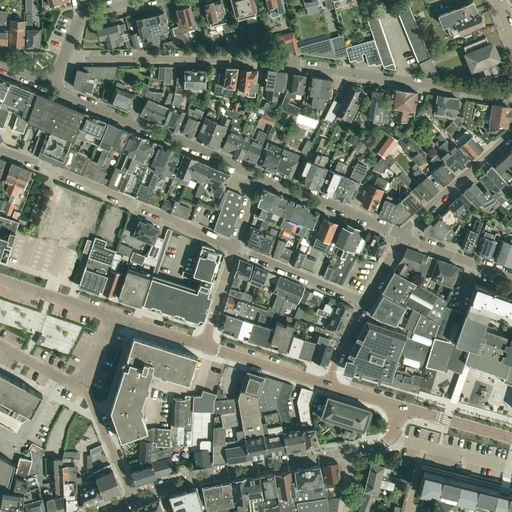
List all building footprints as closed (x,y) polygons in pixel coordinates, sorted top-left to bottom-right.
[(225,16),(221,0),(212,2),(212,1),(210,0),(209,0),(205,1),(204,3),(209,21),(210,27),(223,23),(225,32),(233,30),(229,15),(225,16)] [(232,0),(236,15),(238,20),(256,15),(255,10),(252,0),(232,0)] [(266,0),(268,6),(270,12),(278,10),(278,12),(284,11),(282,3),(284,2),(283,0),(266,0)] [(479,14),(479,13),(477,14),(473,2),(469,3),(467,0),(454,0),(458,8),(447,12),(439,15),(443,26),(448,24),(452,35),(454,34),(455,35),(458,34),(458,32),(459,32),(460,32),(461,32),(463,36),(472,33),(470,28),(483,23),(482,22),(483,22),(483,21),(484,19),(482,15),(480,14),(479,14)] [(408,5),(405,6),(396,10),(399,16),(411,11),(408,5)] [(179,26),(172,28),(175,39),(178,47),(180,47),(185,47),(187,47),(183,33),(188,32),(188,31),(196,29),(194,23),(193,17),(200,15),(198,9),(191,11),(190,6),(177,9),(180,20),(178,20),(179,26)] [(411,11),(399,16),(401,22),(413,17),(411,11)] [(8,18),(8,13),(0,12),(0,44),(7,45),(8,18)] [(160,47),(158,41),(160,41),(158,35),(168,32),(167,30),(169,30),(164,12),(156,14),(156,15),(147,17),(154,47),(160,47)] [(33,46),(40,46),(40,29),(31,29),(32,14),(31,14),(27,14),(26,29),(26,46),(33,46)] [(378,16),(367,20),(369,25),(380,21),(378,16)] [(149,47),(154,47),(147,17),(145,18),(144,17),(136,19),(136,20),(140,32),(136,33),(139,42),(147,40),(149,47)] [(413,17),(401,22),(403,28),(416,23),(413,17)] [(25,20),(17,19),(11,19),(10,28),(9,45),(23,46),(25,20)] [(380,21),(369,25),(371,30),(382,27),(380,21)] [(416,23),(403,28),(406,33),(418,28),(416,23)] [(115,25),(98,29),(100,38),(103,37),(105,46),(112,45),(118,43),(124,41),(123,41),(122,35),(119,35),(118,34),(121,33),(121,31),(125,30),(124,24),(119,25),(119,24),(115,25)] [(382,27),(371,30),(373,35),(383,32),(382,27)] [(418,28),(406,33),(408,39),(420,34),(418,28)] [(383,32),(373,35),(374,39),(375,40),(385,37),(383,32)] [(140,47),(139,42),(136,33),(130,34),(131,39),(133,47),(138,47),(140,47)] [(238,47),(235,36),(234,33),(226,35),(229,48),(238,48),(238,47)] [(276,49),(275,51),(277,51),(293,54),(293,53),(300,54),(299,53),(298,47),(294,33),(283,36),(284,43),(269,47),(270,48),(276,49)] [(244,47),(241,34),(235,36),(238,47),(244,47)] [(420,34),(408,39),(411,45),(423,40),(420,34)] [(331,37),(298,47),(299,53),(336,58),(337,58),(337,57),(336,58),(334,51),(331,38),(332,38),(331,37)] [(385,37),(375,40),(376,45),(387,42),(385,37)] [(464,47),(470,62),(476,60),(478,76),(484,77),(490,76),(495,76),(501,74),(486,37),(464,47)] [(365,44),(359,45),(361,51),(365,50),(366,53),(365,53),(368,65),(375,63),(375,65),(382,63),(382,61),(380,56),(378,50),(376,45),(375,40),(374,39),(365,42),(365,44)] [(423,40),(411,45),(413,51),(425,46),(423,40)] [(387,42),(376,45),(378,50),(388,47),(387,42)] [(352,45),(346,47),(349,61),(356,59),(353,47),(352,45)] [(359,45),(353,47),(356,59),(356,61),(363,60),(361,51),(359,45)] [(425,46),(413,51),(416,56),(427,51),(425,46)] [(388,47),(378,50),(380,56),(390,52),(388,47)] [(427,51),(416,56),(418,63),(419,63),(430,58),(427,51)] [(390,52),(380,56),(382,61),(392,57),(390,52)] [(392,57),(382,61),(382,63),(383,66),(394,63),(392,57)] [(430,58),(419,63),(423,73),(423,74),(425,74),(433,75),(439,76),(439,75),(438,75),(431,57),(430,58)] [(115,78),(118,66),(83,66),(82,70),(77,69),(73,86),(85,91),(90,93),(91,92),(92,90),(93,88),(93,86),(92,84),(91,82),(87,82),(89,75),(109,75),(109,78),(115,78)] [(171,84),(173,67),(166,67),(164,80),(164,83),(171,84)] [(235,88),(238,68),(226,68),(226,71),(223,86),(228,87),(226,95),(232,96),(233,88),(235,88)] [(257,71),(249,70),(249,69),(243,68),(243,69),(241,69),(239,87),(238,87),(238,93),(248,95),(254,96),(255,90),(256,90),(257,82),(255,82),(257,71)] [(175,92),(185,93),(185,87),(195,87),(195,89),(196,89),(196,91),(202,91),(202,89),(204,89),(204,87),(206,87),(206,80),(208,80),(208,71),(206,71),(206,70),(205,70),(185,70),(185,69),(184,69),(184,77),(177,77),(175,92)] [(271,100),(276,71),(266,69),(263,87),(268,88),(267,99),(271,100)] [(223,86),(226,71),(219,70),(218,80),(217,85),(223,86)] [(283,93),(286,72),(276,71),(271,100),(277,100),(278,92),(283,93)] [(303,93),(306,75),(292,73),(290,90),(287,89),(279,109),(284,111),(291,113),(296,116),(297,116),(300,108),(288,103),(291,98),(294,99),(295,92),(303,93)] [(317,107),(322,78),(310,76),(307,98),(312,99),(311,106),(317,107)] [(0,104),(1,103),(10,81),(0,77),(0,104)] [(330,102),(333,80),(322,78),(317,107),(323,108),(324,101),(330,102)] [(27,121),(37,93),(10,81),(1,103),(0,104),(0,125),(2,126),(11,105),(13,106),(14,104),(24,108),(22,114),(19,113),(13,128),(22,132),(27,121)] [(133,94),(122,89),(124,84),(117,81),(116,85),(113,84),(111,91),(113,92),(109,102),(127,109),(133,94)] [(143,82),(137,95),(144,98),(147,89),(149,84),(143,82)] [(353,86),(350,85),(335,114),(351,122),(360,102),(353,99),(359,88),(353,85),(353,86)] [(158,103),(161,97),(157,96),(158,94),(147,89),(144,98),(147,99),(140,115),(151,119),(158,103)] [(400,121),(405,90),(393,89),(389,112),(396,113),(395,120),(400,121)] [(374,90),(373,91),(371,91),(367,117),(375,118),(374,122),(380,123),(383,103),(381,102),(383,92),(377,92),(377,90),(374,90)] [(414,116),(417,92),(405,90),(400,121),(407,122),(408,115),(414,116)] [(183,96),(185,93),(175,92),(174,94),(169,92),(164,105),(158,103),(151,119),(161,123),(168,107),(170,108),(173,100),(174,100),(174,95),(183,96)] [(84,112),(37,93),(27,121),(41,127),(38,136),(32,154),(38,156),(64,167),(84,112)] [(178,109),(183,96),(174,95),(174,100),(173,100),(170,108),(163,124),(177,130),(185,112),(178,109)] [(460,102),(458,99),(438,95),(435,113),(449,115),(448,118),(454,119),(453,121),(445,129),(449,134),(455,129),(456,129),(461,124),(462,121),(462,118),(455,116),(456,108),(457,108),(459,106),(460,102)] [(341,103),(334,100),(324,118),(332,122),(341,103)] [(416,115),(418,116),(420,119),(427,109),(423,105),(416,115)] [(504,125),(506,125),(507,119),(510,120),(511,110),(509,110),(509,107),(495,105),(493,106),(490,106),(488,113),(491,114),(486,114),(484,116),(483,119),(485,122),(490,123),(489,131),(497,132),(499,131),(499,127),(504,128),(504,125)] [(264,115),(275,120),(278,112),(268,107),(264,115)] [(186,134),(192,136),(199,121),(199,120),(203,111),(196,108),(192,117),(187,115),(180,131),(186,133),(186,134)] [(241,110),(237,109),(233,108),(233,111),(234,111),(233,117),(232,119),(230,123),(232,124),(222,149),(233,153),(241,133),(243,128),(239,126),(241,118),(238,117),(241,110)] [(234,111),(233,111),(226,108),(224,114),(232,117),(232,119),(233,117),(234,111)] [(218,116),(219,116),(215,114),(215,112),(209,110),(205,117),(196,138),(207,143),(218,116)] [(464,110),(462,121),(472,130),(476,125),(469,119),(471,112),(464,110)] [(64,167),(65,168),(81,175),(88,159),(89,156),(79,152),(81,146),(82,146),(85,140),(94,144),(104,121),(94,117),(84,112),(64,167)] [(275,120),(264,115),(262,115),(260,119),(273,124),(275,120)] [(207,143),(218,147),(227,127),(227,126),(230,119),(223,116),(222,117),(219,116),(218,116),(207,143)] [(423,122),(420,119),(418,116),(410,124),(415,130),(423,122)] [(243,158),(254,133),(251,131),(253,125),(245,122),(243,128),(241,133),(233,153),(243,158)] [(107,156),(119,127),(108,123),(98,145),(103,147),(98,160),(100,160),(98,163),(103,165),(107,156)] [(122,149),(129,131),(119,127),(107,156),(103,165),(108,167),(115,150),(120,152),(121,148),(122,149)] [(461,135),(456,129),(455,129),(449,134),(456,140),(472,158),(483,147),(472,135),(464,142),(459,137),(461,135)] [(243,158),(254,162),(266,133),(260,131),(258,134),(254,133),(243,158)] [(128,166),(141,136),(131,132),(123,152),(127,153),(123,164),(128,166)] [(348,142),(355,146),(360,138),(352,134),(348,142)] [(390,135),(378,154),(385,159),(388,155),(398,141),(390,135)] [(146,167),(156,143),(141,136),(128,166),(127,168),(132,171),(136,163),(146,167)] [(456,144),(455,143),(454,143),(453,142),(452,142),(451,142),(450,142),(449,142),(443,136),(439,140),(463,166),(470,159),(456,144)] [(361,139),(358,144),(365,148),(368,143),(361,139)] [(456,172),(463,166),(439,140),(435,143),(442,150),(439,154),(456,172)] [(274,171),(283,148),(277,146),(277,145),(267,141),(258,164),(274,171)] [(322,154),(324,149),(325,147),(326,144),(320,142),(312,162),(307,160),(306,162),(305,162),(304,165),(304,166),(298,181),(308,185),(322,154)] [(308,142),(301,155),(305,157),(312,144),(308,142)] [(417,166),(425,158),(410,142),(403,149),(417,166)] [(156,184),(170,149),(159,144),(149,168),(155,170),(152,177),(144,173),(142,178),(134,197),(148,202),(152,191),(156,184)] [(511,147),(493,165),(500,173),(503,170),(511,161),(511,147)] [(274,171),(290,177),(299,154),(289,150),(289,151),(283,148),(274,171)] [(172,178),(182,154),(170,149),(156,184),(161,186),(166,175),(172,178)] [(186,182),(187,181),(196,159),(183,154),(173,179),(179,182),(180,180),(186,182)] [(323,167),(327,156),(322,154),(308,185),(318,189),(327,169),(323,167)] [(442,185),(454,174),(437,154),(430,159),(434,163),(428,169),(442,185)] [(384,160),(391,165),(395,159),(388,155),(385,159),(384,160)] [(103,165),(98,163),(88,159),(81,175),(96,181),(101,170),(103,165)] [(206,181),(213,166),(196,159),(187,181),(194,184),(196,181),(200,183),(202,179),(206,181)] [(381,173),(387,165),(380,159),(374,168),(381,173)] [(329,169),(320,190),(331,194),(340,174),(342,168),(344,163),(338,161),(334,171),(329,169)] [(11,193),(21,167),(12,163),(4,182),(9,183),(6,191),(11,193)] [(359,182),(361,177),(362,177),(367,167),(356,163),(350,178),(349,178),(341,199),(351,203),(359,182)] [(222,192),(224,187),(230,174),(222,170),(213,166),(206,181),(212,183),(210,187),(212,188),(210,193),(212,194),(212,195),(219,198),(222,192)] [(31,171),(21,167),(11,193),(8,201),(4,213),(10,215),(14,203),(13,202),(16,195),(19,187),(24,189),(31,171)] [(118,190),(126,171),(115,167),(110,180),(107,185),(118,190)] [(482,183),(486,187),(496,198),(500,203),(501,204),(506,199),(501,194),(503,192),(498,188),(505,182),(491,167),(480,177),(481,178),(479,180),(482,183)] [(331,194),(341,199),(349,178),(344,176),(347,170),(342,168),(340,174),(331,194)] [(427,198),(438,188),(427,176),(426,176),(418,168),(413,172),(418,178),(413,183),(416,186),(415,186),(427,198)] [(107,185),(110,180),(103,178),(106,172),(101,170),(96,181),(107,185)] [(503,170),(500,173),(507,181),(511,178),(503,170)] [(134,197),(142,178),(126,171),(118,190),(134,197)] [(398,177),(407,186),(412,181),(404,172),(398,177)] [(370,184),(362,203),(375,209),(385,184),(387,181),(378,177),(374,185),(370,184)] [(486,187),(481,191),(474,183),(464,192),(477,206),(481,202),(490,211),(500,203),(496,198),(486,187)] [(259,216),(264,218),(274,193),(263,188),(261,192),(257,204),(263,206),(259,216)] [(227,189),(213,230),(230,237),(235,221),(243,195),(228,189),(227,189)] [(410,213),(421,204),(409,191),(405,189),(398,196),(400,199),(399,200),(410,213)] [(148,202),(158,207),(162,196),(152,191),(148,202)] [(280,214),(287,198),(274,193),(264,218),(269,221),(269,222),(275,225),(275,223),(277,219),(279,214),(280,214)] [(450,207),(457,215),(471,202),(462,193),(448,206),(450,207)] [(396,203),(396,198),(388,195),(386,198),(385,198),(378,214),(390,220),(397,204),(396,203)] [(400,223),(410,213),(399,200),(400,199),(398,196),(396,198),(396,203),(397,204),(390,220),(398,223),(400,223)] [(165,199),(161,208),(174,213),(178,204),(179,202),(171,198),(170,201),(165,199)] [(281,225),(286,228),(297,202),(287,198),(280,214),(279,214),(277,219),(282,221),(281,225)] [(300,228),(309,207),(297,202),(286,228),(285,231),(290,233),(293,225),(300,228)] [(178,204),(174,213),(187,219),(191,210),(178,204)] [(316,219),(319,211),(309,207),(300,228),(298,233),(307,236),(306,238),(312,240),(316,229),(315,229),(318,220),(316,219)] [(439,214),(424,228),(425,233),(443,240),(444,238),(450,241),(462,221),(457,215),(450,207),(440,216),(439,214)] [(0,258),(6,260),(19,221),(0,214),(0,258)] [(334,229),(336,223),(323,217),(316,235),(315,234),(311,244),(328,251),(328,250),(329,251),(338,230),(336,229),(334,229)] [(259,250),(267,227),(268,222),(262,219),(261,225),(263,226),(262,231),(251,226),(245,244),(259,250)] [(461,246),(472,251),(479,233),(479,232),(482,222),(476,220),(472,230),(467,228),(461,246)] [(157,260),(164,239),(156,236),(159,229),(152,226),(153,224),(147,222),(147,224),(140,221),(133,235),(152,243),(147,256),(157,260)] [(340,257),(353,226),(344,222),(340,232),(339,232),(339,230),(338,230),(329,251),(332,251),(330,256),(332,256),(329,263),(323,277),(330,280),(339,259),(339,257),(340,257)] [(355,251),(363,230),(353,226),(340,257),(345,259),(346,258),(354,262),(359,252),(355,251)] [(259,250),(269,254),(277,231),(267,227),(259,250)] [(151,277),(156,278),(171,230),(167,228),(164,239),(157,260),(151,277)] [(476,252),(491,258),(500,235),(495,233),(495,234),(493,240),(490,239),(491,234),(484,232),(483,236),(482,236),(476,252)] [(362,247),(380,256),(386,244),(385,239),(374,234),(369,245),(365,242),(362,247)] [(104,247),(106,241),(95,237),(94,241),(89,254),(79,285),(102,292),(116,251),(104,247)] [(287,262),(291,252),(283,249),(286,241),(277,238),(271,255),(287,262)] [(493,258),(511,265),(511,238),(509,243),(500,239),(493,258)] [(89,254),(94,241),(87,239),(83,252),(89,254)] [(197,260),(216,266),(221,253),(213,250),(214,248),(202,244),(197,260)] [(425,264),(428,256),(423,254),(407,248),(399,261),(399,262),(394,271),(394,270),(394,271),(404,276),(410,266),(417,269),(422,272),(425,264)] [(300,268),(306,254),(296,250),(290,263),(300,267),(300,268)] [(143,263),(145,256),(133,252),(130,259),(143,263)] [(115,271),(119,261),(121,256),(116,254),(110,270),(102,293),(114,296),(122,273),(115,271)] [(425,288),(436,258),(428,256),(425,264),(422,272),(418,284),(425,288)] [(354,262),(346,258),(345,259),(340,257),(339,257),(339,259),(330,280),(342,285),(354,262)] [(247,280),(252,264),(240,259),(232,283),(237,285),(239,277),(247,280)] [(441,282),(447,263),(437,259),(431,278),(441,282)] [(212,280),(216,266),(197,260),(193,274),(212,280)] [(447,263),(441,282),(450,285),(457,266),(447,263)] [(257,294),(267,271),(255,266),(254,268),(250,280),(257,283),(251,299),(255,301),(257,294)] [(130,301),(139,273),(128,269),(118,297),(130,301)] [(212,280),(193,274),(183,271),(182,276),(200,282),(197,291),(199,292),(190,320),(200,323),(203,322),(211,296),(207,294),(212,280)] [(418,284),(404,276),(394,271),(382,291),(407,305),(413,309),(421,313),(439,323),(445,306),(447,300),(425,288),(418,284)] [(139,273),(130,301),(140,305),(150,276),(139,273)] [(278,293),(271,310),(274,310),(279,313),(292,281),(280,276),(274,292),(278,293)] [(164,281),(156,278),(151,277),(142,305),(155,309),(164,281)] [(166,313),(175,284),(164,281),(155,309),(166,313)] [(297,303),(304,286),(292,281),(279,313),(283,314),(286,308),(290,309),(294,301),(297,303)] [(511,296),(510,296),(497,291),(490,288),(490,289),(476,284),(476,283),(475,283),(475,284),(470,298),(469,299),(470,299),(465,313),(464,314),(460,327),(459,328),(455,342),(454,342),(454,343),(434,337),(433,339),(431,346),(425,366),(446,372),(447,372),(448,368),(461,373),(463,368),(467,370),(469,364),(505,376),(504,379),(503,382),(511,385),(511,296)] [(178,317),(187,288),(175,284),(166,313),(178,317)] [(199,292),(197,291),(187,288),(178,317),(190,320),(199,292)] [(230,288),(229,294),(242,298),(244,293),(230,288)] [(311,298),(313,292),(306,289),(301,301),(308,304),(309,303),(314,306),(316,300),(311,298)] [(396,325),(406,306),(382,292),(370,314),(380,319),(396,325)] [(227,332),(238,300),(238,299),(228,296),(225,305),(223,312),(218,326),(219,326),(221,330),(227,332)] [(318,308),(347,320),(353,307),(338,301),(330,298),(328,303),(335,307),(332,313),(319,307),(318,308)] [(237,335),(247,304),(248,303),(238,300),(227,332),(237,335)] [(256,311),(257,307),(247,304),(237,335),(247,339),(253,322),(256,311)] [(435,335),(446,339),(452,322),(458,324),(462,312),(445,306),(439,323),(435,335)] [(257,342),(267,310),(257,307),(256,311),(260,313),(257,323),(253,322),(247,339),(257,342)] [(342,332),(347,320),(318,308),(316,312),(329,318),(326,325),(342,332)] [(268,309),(267,310),(257,342),(268,345),(273,328),(269,327),(274,310),(271,310),(268,309)] [(413,331),(421,313),(413,309),(404,328),(413,331)] [(435,335),(439,323),(421,313),(413,331),(412,332),(433,339),(434,337),(435,335)] [(302,338),(307,322),(296,318),(293,328),(298,330),(297,335),(293,334),(287,351),(298,355),(303,338),(302,338)] [(405,336),(406,333),(366,320),(351,350),(347,358),(345,365),(348,371),(390,383),(391,378),(394,365),(397,355),(405,336)] [(286,350),(294,325),(287,322),(286,325),(277,322),(271,340),(270,340),(269,345),(270,345),(270,344),(277,346),(277,347),(286,350)] [(320,332),(319,334),(328,337),(329,337),(338,340),(341,334),(334,332),(322,328),(320,332)] [(335,348),(339,340),(338,340),(329,337),(328,337),(319,334),(315,349),(315,350),(312,359),(326,363),(328,362),(333,347),(335,348)] [(121,439),(142,431),(147,430),(140,409),(151,375),(149,374),(150,371),(189,383),(197,356),(133,336),(126,360),(133,362),(132,365),(131,368),(124,366),(110,409),(121,439)] [(418,391),(425,366),(431,346),(405,336),(397,355),(394,365),(391,378),(390,383),(418,391)] [(298,355),(310,358),(315,342),(303,338),(298,355)] [(258,400),(265,376),(247,370),(246,372),(238,398),(248,457),(267,453),(258,400)] [(0,371),(0,409),(23,422),(31,415),(42,394),(0,371)] [(277,403),(284,382),(265,376),(258,400),(267,453),(286,450),(277,403)] [(287,403),(290,394),(293,385),(284,382),(277,403),(286,450),(305,447),(301,422),(291,424),(287,403)] [(309,403),(310,400),(313,391),(301,387),(298,397),(297,402),(301,422),(305,447),(318,444),(317,444),(318,444),(318,439),(317,439),(314,423),(311,424),(309,408),(309,403)] [(213,411),(214,400),(216,394),(203,389),(201,395),(193,396),(192,411),(213,411)] [(192,411),(193,396),(185,396),(185,399),(173,398),(172,424),(184,425),(183,430),(191,430),(192,411)] [(341,429),(341,431),(343,434),(346,436),(349,437),(353,437),(356,435),(359,433),(360,429),(363,430),(370,409),(328,396),(321,417),(324,418),(323,420),(330,427),(335,423),(335,421),(342,423),(341,425),(341,427),(341,429)] [(212,463),(248,457),(238,398),(238,399),(214,400),(213,411),(212,448),(212,463)] [(212,448),(213,411),(192,411),(191,430),(191,445),(191,451),(193,451),(195,466),(211,463),(209,448),(212,448)] [(183,430),(184,425),(172,424),(171,428),(171,443),(183,443),(183,445),(191,445),(191,430),(183,430)] [(157,432),(157,428),(154,427),(147,430),(142,431),(141,441),(140,461),(129,466),(136,483),(156,477),(152,462),(157,460),(154,452),(150,453),(151,443),(156,441),(156,436),(157,432)] [(156,441),(156,446),(170,447),(171,428),(157,428),(157,432),(156,436),(156,441)] [(20,457),(11,490),(24,491),(24,501),(21,511),(45,511),(45,510),(35,474),(44,449),(32,443),(29,448),(28,448),(29,449),(30,449),(32,460),(20,457)] [(91,454),(97,452),(103,449),(101,444),(90,449),(91,454)] [(156,477),(175,471),(170,454),(170,447),(154,452),(157,460),(152,462),(156,477)] [(62,459),(62,465),(75,465),(75,459),(80,458),(80,453),(71,453),(70,453),(64,452),(63,457),(63,458),(63,459),(62,459)] [(0,454),(0,511),(21,511),(24,501),(24,491),(11,490),(7,490),(15,463),(0,454)] [(62,476),(62,465),(62,459),(62,458),(53,458),(54,474),(52,475),(52,477),(55,476),(62,476)] [(341,484),(338,463),(323,465),(325,482),(326,482),(326,487),(341,484)] [(385,468),(383,467),(384,466),(371,463),(368,477),(380,480),(388,482),(393,483),(394,478),(381,475),(382,473),(384,473),(385,468)] [(62,465),(62,476),(63,494),(66,494),(67,510),(77,507),(75,465),(62,465)] [(93,474),(103,497),(122,489),(113,470),(108,472),(106,466),(93,473),(93,474)] [(324,482),(322,483),(319,466),(307,468),(312,498),(311,511),(327,511),(328,504),(338,506),(340,497),(327,499),(326,486),(324,486),(324,482)] [(295,491),(298,511),(311,511),(312,498),(307,468),(295,470),(292,470),(294,480),(295,491)] [(298,511),(295,491),(292,470),(274,473),(279,511),(298,511)] [(452,511),(455,499),(464,502),(463,507),(483,511),(484,511),(486,507),(493,509),(498,510),(504,511),(505,511),(511,511),(511,493),(508,493),(502,491),(497,490),(459,481),(458,480),(454,479),(453,479),(438,475),(436,475),(433,474),(431,474),(428,473),(427,473),(424,472),(423,472),(420,484),(419,489),(419,490),(418,490),(433,494),(432,496),(436,497),(432,511),(452,511)] [(279,511),(274,473),(259,475),(259,476),(264,502),(265,509),(265,511),(279,511)] [(81,505),(103,497),(93,474),(87,477),(88,481),(80,484),(81,505)] [(250,511),(265,511),(265,509),(264,502),(259,476),(259,475),(259,476),(246,478),(250,505),(250,507),(250,511)] [(61,511),(64,511),(63,494),(62,476),(55,476),(52,477),(41,477),(41,480),(42,484),(51,482),(52,496),(56,497),(58,504),(54,505),(56,511),(61,511)] [(246,478),(246,477),(231,480),(235,508),(232,511),(250,511),(250,507),(250,505),(246,478)] [(380,480),(368,477),(364,490),(370,492),(369,495),(366,494),(360,509),(367,511),(369,511),(374,502),(371,501),(374,493),(377,494),(379,487),(387,489),(388,482),(380,480)] [(232,511),(235,508),(231,480),(202,485),(206,508),(213,511),(212,511),(232,511)] [(47,511),(56,511),(54,505),(58,504),(56,497),(52,496),(51,482),(42,484),(47,511)] [(206,511),(205,511),(205,510),(203,511),(197,488),(185,491),(184,490),(189,511),(206,511)] [(189,511),(184,490),(168,494),(174,511),(189,511)] [(164,511),(164,509),(159,498),(131,509),(132,511),(164,511)]
